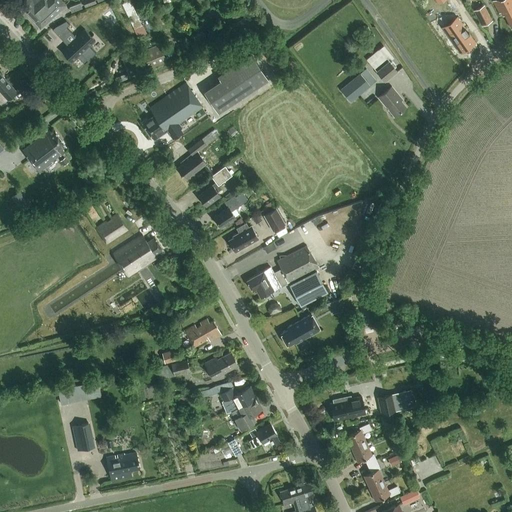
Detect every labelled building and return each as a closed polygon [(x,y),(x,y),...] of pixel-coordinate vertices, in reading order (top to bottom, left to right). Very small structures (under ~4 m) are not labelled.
[(32,0),(31,0),(23,0),(19,4),(40,28),(65,4),(61,0),(32,0)] [(135,27),(143,24),(131,0),(129,0),(124,3),(135,27)] [(511,28),(511,27),(511,0),(493,0),(492,1),(499,13),(502,11),(511,28)] [(70,12),(81,8),(78,1),(67,5),(70,12)] [(482,25),(491,21),(484,5),(474,10),(482,25)] [(130,39),(136,36),(121,6),(115,8),(130,39)] [(166,22),(160,7),(150,11),(156,26),(166,22)] [(458,17),(445,26),(463,51),(476,42),(458,17)] [(52,24),(49,26),(56,33),(67,22),(65,20),(52,24)] [(235,21),(229,25),(236,37),(242,34),(235,21)] [(82,27),(59,48),(70,60),(79,51),(85,58),(81,61),(82,62),(85,58),(94,50),(87,43),(93,38),(82,27)] [(220,45),(213,29),(205,33),(212,48),(220,45)] [(130,78),(167,63),(159,44),(122,59),(130,78)] [(376,68),(389,58),(390,60),(395,57),(386,44),(368,57),(376,68)] [(204,91),(218,113),(268,79),(251,53),(218,76),(220,80),(204,91)] [(397,71),(390,63),(389,62),(377,72),(384,81),(397,71)] [(360,73),(341,89),(351,101),(370,86),(360,73)] [(16,92),(6,80),(0,85),(0,90),(8,99),(16,92)] [(201,115),(205,112),(202,107),(203,107),(186,83),(149,108),(155,116),(143,124),(155,140),(169,130),(172,133),(170,134),(173,139),(183,132),(180,129),(182,128),(179,123),(198,110),(201,115)] [(402,99),(391,86),(378,97),(394,116),(406,107),(400,100),(402,99)] [(233,139),(239,133),(233,126),(226,132),(233,139)] [(63,148),(66,146),(55,130),(51,133),(49,130),(22,150),(39,172),(52,162),(51,161),(60,155),(60,156),(65,152),(63,148)] [(216,137),(212,131),(202,139),(188,150),(193,156),(177,168),(185,179),(206,163),(198,151),(216,137)] [(65,158),(60,161),(64,166),(68,162),(65,158)] [(219,185),(232,175),(231,174),(233,172),(231,169),(229,171),(225,166),(211,176),(215,182),(212,185),(213,186),(199,196),(206,206),(220,195),(216,190),(220,187),(219,185)] [(255,183),(250,190),(255,194),(260,187),(255,183)] [(19,190),(10,197),(21,210),(30,204),(19,190)] [(241,191),(235,195),(240,203),(244,200),(246,198),(241,191)] [(230,211),(235,208),(240,205),(234,195),(223,202),(227,208),(213,217),(221,228),(235,218),(230,211)] [(275,208),(262,215),(271,231),(284,224),(275,208)] [(104,244),(127,229),(115,212),(108,217),(109,218),(105,221),(104,220),(93,227),(104,244)] [(235,252),(249,244),(258,239),(251,227),(249,228),(246,224),(237,229),(240,235),(229,241),(232,247),(231,248),(233,251),(234,251),(235,252)] [(128,277),(165,253),(155,237),(147,242),(142,234),(113,253),(128,277)] [(275,241),(265,245),(268,251),(277,247),(275,241)] [(274,273),(271,267),(247,280),(253,291),(256,290),(260,297),(281,286),(282,287),(319,267),(307,245),(277,261),(281,269),(274,273)] [(162,268),(158,262),(153,265),(157,271),(162,268)] [(299,306),(326,291),(315,270),(288,285),(299,306)] [(122,311),(141,300),(145,306),(156,300),(149,288),(131,298),(128,292),(115,299),(122,311)] [(291,292),(286,295),(291,305),(297,302),(291,292)] [(331,314),(341,311),(337,299),(323,304),(325,310),(329,308),(331,314)] [(319,330),(310,314),(286,327),(287,329),(280,332),(287,345),(294,341),(294,343),(319,330)] [(210,341),(221,335),(213,321),(209,323),(207,320),(200,324),(201,325),(196,328),(194,326),(184,332),(193,348),(209,339),(210,341)] [(162,353),(162,354),(165,364),(181,360),(177,349),(162,353)] [(213,379),(238,366),(231,352),(218,359),(217,357),(204,363),(213,379)] [(171,363),(171,364),(157,367),(160,379),(174,376),(190,372),(187,359),(171,363)] [(60,405),(94,397),(90,382),(57,390),(60,405)] [(237,393),(233,386),(220,394),(224,401),(222,402),(226,413),(230,411),(233,409),(256,397),(250,387),(237,393)] [(410,389),(390,393),(394,411),(414,407),(410,389)] [(394,411),(390,393),(377,396),(381,414),(394,411)] [(334,421),(365,414),(361,396),(351,399),(350,395),(332,399),(333,403),(330,403),(334,421)] [(256,397),(233,409),(234,410),(231,411),(235,418),(234,419),(241,430),(256,422),(252,415),(262,409),(256,397)] [(383,423),(393,421),(392,414),(382,417),(383,423)] [(93,446),(88,422),(71,425),(76,450),(93,446)] [(352,449),(366,442),(362,433),(371,429),(369,423),(359,427),(360,429),(346,436),(352,449)] [(278,441),(275,435),(276,435),(270,424),(256,431),(258,435),(249,440),(252,447),(262,442),(269,439),(272,444),(278,441)] [(191,435),(200,437),(202,437),(203,430),(202,430),(193,428),(191,435)] [(235,438),(227,442),(235,456),(242,452),(235,438)] [(366,442),(352,449),(357,461),(365,458),(367,464),(376,460),(374,454),(372,454),(366,442)] [(130,470),(139,469),(136,453),(124,455),(124,453),(106,457),(110,481),(131,477),(130,470)] [(398,454),(392,456),(389,457),(392,465),(395,464),(401,462),(398,454)] [(369,488),(384,481),(378,469),(380,468),(377,462),(368,466),(371,472),(364,475),(369,488)] [(384,481),(369,488),(375,501),(390,494),(390,496),(400,492),(397,486),(388,490),(384,481)] [(295,487),(302,511),(315,511),(314,505),(307,507),(304,499),(314,496),(313,494),(314,494),(314,495),(319,493),(318,488),(312,489),(313,490),(312,490),(309,482),(295,487)] [(302,511),(295,487),(280,491),(281,492),(280,494),(280,496),(282,497),(284,505),(293,502),(296,511),(291,511),(302,511)] [(403,505),(420,497),(416,489),(400,497),(403,505)]
